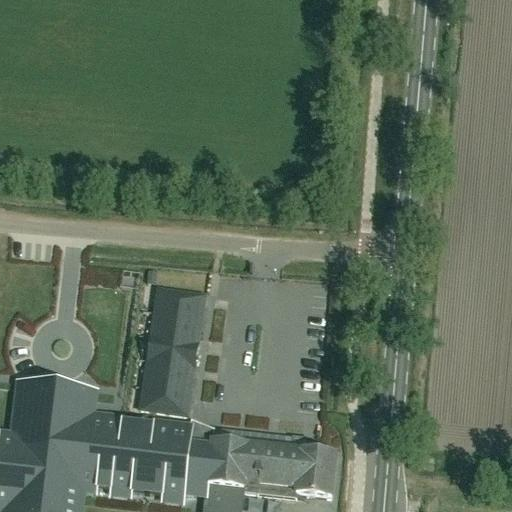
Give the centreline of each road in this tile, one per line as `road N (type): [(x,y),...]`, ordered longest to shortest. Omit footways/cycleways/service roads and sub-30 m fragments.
road 1 (unclassified): [(405,262),(0,233)]
road 2 (secondary): [(405,262),(427,0)]
road 3 (secondary): [(384,511),(405,262)]
